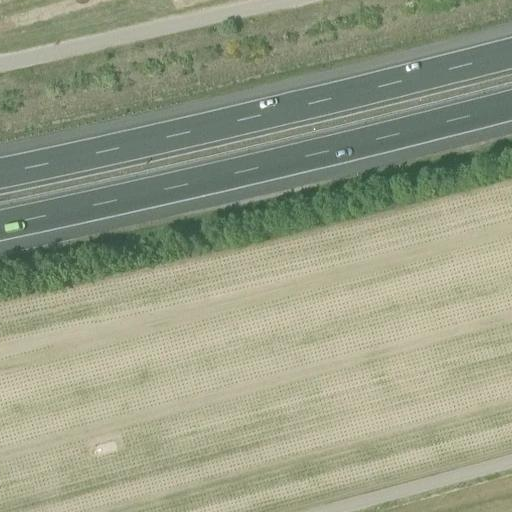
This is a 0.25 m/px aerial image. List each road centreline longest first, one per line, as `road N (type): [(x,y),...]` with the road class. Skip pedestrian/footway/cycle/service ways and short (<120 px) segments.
road 1 (motorway): [(0,226),(511,104)]
road 2 (motorway): [(511,52),(0,172)]
road 3 (track): [(0,67),(296,0)]
road 4 (track): [(511,462),(332,511)]
